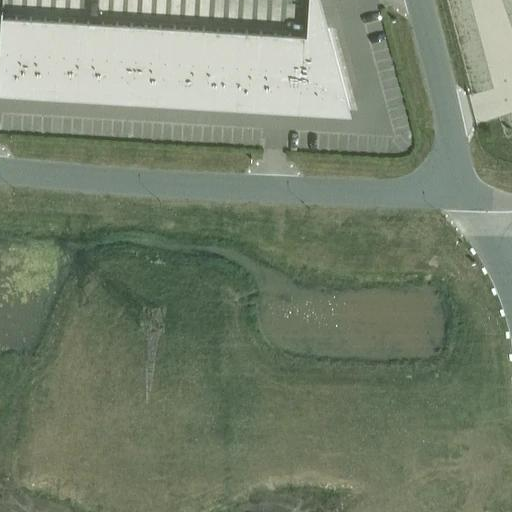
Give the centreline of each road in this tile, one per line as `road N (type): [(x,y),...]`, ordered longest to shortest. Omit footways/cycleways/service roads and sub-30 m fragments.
road 1 (unclassified): [(445,197),(0,169)]
road 2 (unclassified): [(419,0),(447,124),(445,197)]
